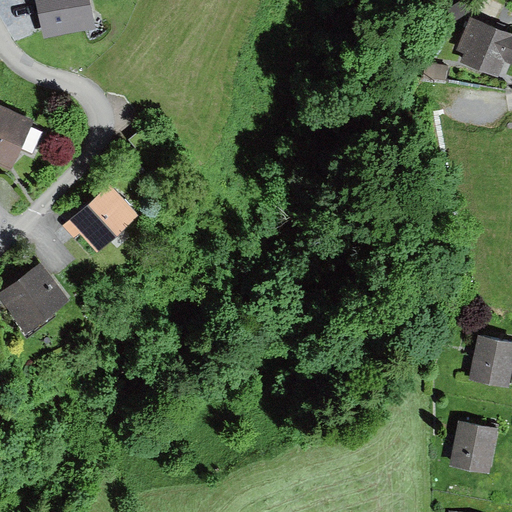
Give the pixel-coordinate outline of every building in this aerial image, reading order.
[(91,0),(37,0),(45,32),(96,20),(91,0)] [(511,28),(472,12),(458,46),(464,49),(460,58),(498,73),(504,57),(511,60),(511,28)] [(425,75),(446,78),(448,64),(427,60),(425,75)] [(0,163),(12,169),(22,147),(33,152),(43,129),(31,123),(34,117),(0,101),(0,163)] [(146,123),(129,136),(135,144),(126,150),(144,176),(155,168),(150,163),(166,151),(146,123)] [(139,212),(109,179),(62,224),(73,236),(80,230),(98,250),(139,212)] [(42,258),(0,289),(0,294),(25,327),(69,293),(42,258)] [(511,336),(476,331),(470,372),(511,379),(511,336)] [(496,423),(459,416),(451,460),(487,467),(496,423)]
